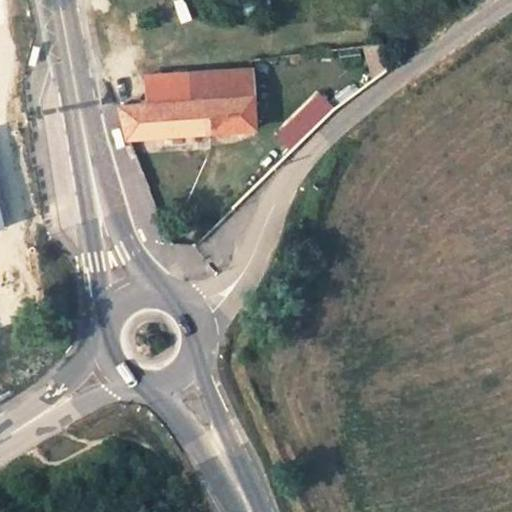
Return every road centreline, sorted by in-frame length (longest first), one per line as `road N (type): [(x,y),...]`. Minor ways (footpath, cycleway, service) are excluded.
road 1 (unclassified): [(511,3),(398,84),(274,203),(236,284),(192,321)]
road 2 (secondary): [(62,0),(121,308)]
road 3 (secondary): [(174,377),(247,511)]
road 4 (unclassified): [(117,367),(0,450)]
